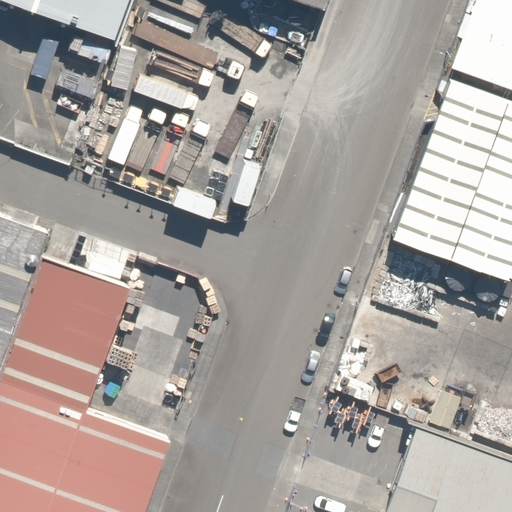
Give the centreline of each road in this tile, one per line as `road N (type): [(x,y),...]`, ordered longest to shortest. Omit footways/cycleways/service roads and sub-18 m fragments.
road 1 (unclassified): [(0,178),(289,281)]
road 2 (unclassified): [(391,0),(289,281)]
road 3 (unclassified): [(289,281),(204,511)]
